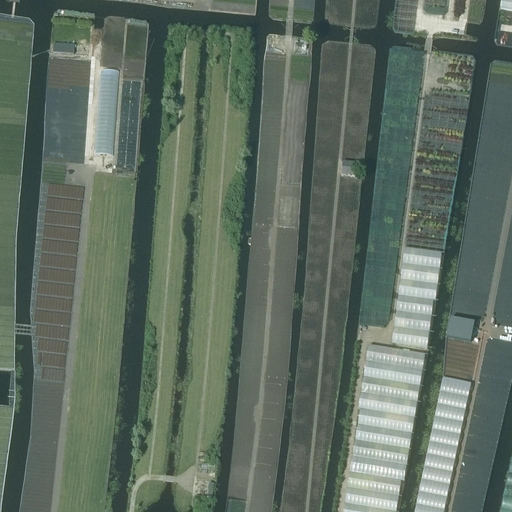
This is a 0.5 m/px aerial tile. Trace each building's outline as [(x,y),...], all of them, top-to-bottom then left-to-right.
[(511,0),(501,0),(500,10),(511,11),(511,0)] [(53,45),(52,55),(73,56),(73,46),(53,45)] [(342,176),(357,178),(358,164),(343,163),(342,176)] [(440,255),(405,250),(392,345),(427,350),(440,255)] [(451,318),(446,338),(470,343),(475,323),(451,318)] [(343,511),(396,511),(423,356),(369,347),(358,409),(361,410),(343,511)]
